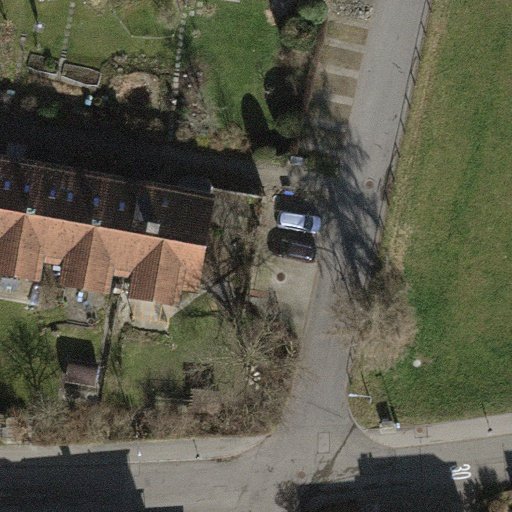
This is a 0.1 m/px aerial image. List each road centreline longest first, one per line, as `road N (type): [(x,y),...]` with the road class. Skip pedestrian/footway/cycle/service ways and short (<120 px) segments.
road 1 (residential): [(402,0),(288,484)]
road 2 (residential): [(0,494),(288,484)]
road 3 (residential): [(288,484),(511,460)]
